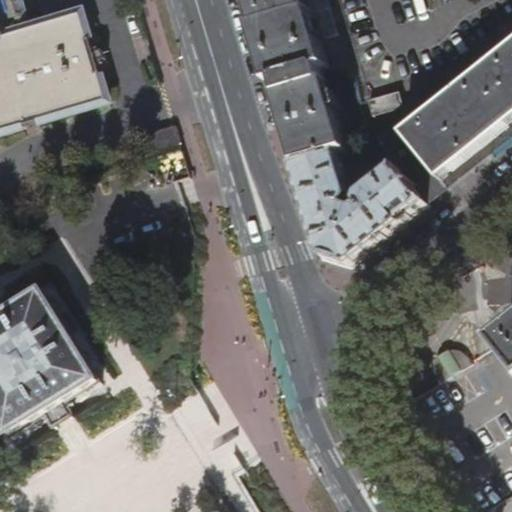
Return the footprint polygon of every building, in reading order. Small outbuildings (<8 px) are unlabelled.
[(0,0),(0,138),(111,106),(102,78),(98,79),(95,72),(106,69),(109,63),(107,56),(101,51),(90,54),(88,46),(92,46),(84,17),(28,34),(18,0),(0,0)] [(253,0),(263,29),(259,30),(276,87),(280,86),(305,170),(346,158),(353,156),(318,42),(339,36),(328,0),(253,0)] [(511,46),(505,38),(448,84),(457,96),(436,113),(426,102),(379,139),(384,146),(383,147),(402,171),(427,204),(511,134),(511,46)] [(457,96),(448,84),(426,102),(436,113),(457,96)] [(137,142),(145,167),(184,155),(177,130),(137,142)] [(359,201),(346,158),(305,170),(300,172),(327,260),(355,269),(430,208),(427,204),(402,171),(366,200),(364,206),(367,209),(363,213),(355,211),(354,208),(356,208),(359,201)] [(79,419),(72,407),(105,386),(49,297),(16,318),(8,305),(0,310),(0,412),(17,440),(53,418),(60,431),(79,419)] [(468,414),(458,351),(435,355),(440,389),(427,391),(431,420),(468,414)]
